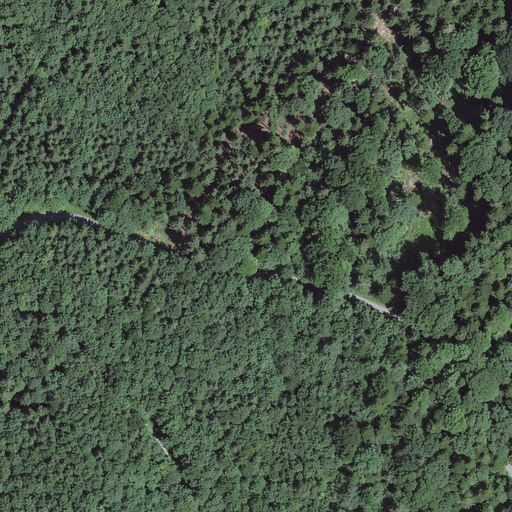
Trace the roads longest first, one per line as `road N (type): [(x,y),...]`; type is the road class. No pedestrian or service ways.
road 1 (unclassified): [(511,468),(457,358),(421,330),(327,290),(201,269),(71,218),(31,220),(0,237)]
road 2 (track): [(193,511),(158,443),(66,333),(39,316),(0,310)]
